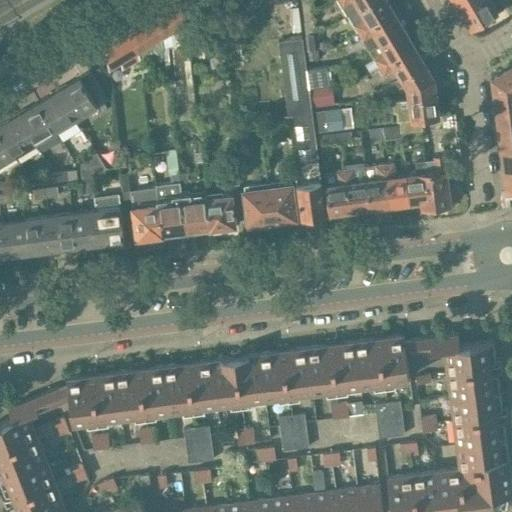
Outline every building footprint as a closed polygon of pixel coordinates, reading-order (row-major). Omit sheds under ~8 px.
[(302,0),(303,9),(312,8),(311,0),(302,0)] [(349,14),(372,0),(340,0),(344,5),(349,14)] [(359,31),(396,9),(390,0),(372,0),(349,14),(359,31)] [(478,0),(455,0),(462,10),(478,0)] [(493,0),(478,0),(462,10),(472,27),(500,10),(493,0)] [(187,24),(184,1),(161,15),(164,38),(187,24)] [(313,18),(312,8),(303,9),(305,19),(313,18)] [(380,42),(406,26),(396,9),(359,31),(364,39),(369,48),(380,42)] [(136,30),(139,53),(144,50),(164,38),(161,15),(136,30)] [(220,33),(218,19),(205,20),(207,35),(220,33)] [(406,26),(380,42),(369,48),(380,65),(416,43),(406,26)] [(118,65),(122,63),(123,68),(139,58),(139,53),(136,30),(116,42),(106,47),(110,70),(118,65)] [(319,32),(307,33),(308,48),(321,46),(319,32)] [(310,87),(307,68),(304,36),(282,39),(303,213),(327,210),(312,105),(310,88),(310,87)] [(426,59),(416,43),(380,65),(385,74),(396,68),(399,74),(426,59)] [(209,45),(212,67),(225,65),(222,44),(209,45)] [(318,48),(309,49),(310,59),(319,57),(318,48)] [(426,59),(399,74),(395,77),(400,85),(405,82),(408,87),(410,96),(439,93),(437,77),(426,59)] [(511,62),(492,75),(493,88),(511,85),(511,62)] [(99,75),(107,70),(103,63),(95,68),(99,75)] [(307,68),(310,87),(330,84),(327,65),(311,67),(307,68)] [(60,88),(78,117),(109,98),(92,70),(82,76),(82,75),(60,88)] [(328,85),(310,88),(312,105),(330,102),(328,85)] [(511,85),(493,88),(496,108),(511,105),(511,85)] [(381,86),(371,92),(373,96),(383,90),(381,86)] [(78,117),(60,88),(40,100),(58,129),(78,117)] [(413,117),(421,116),(441,113),(439,93),(410,96),(411,107),(398,108),(399,119),(400,119),(413,117)] [(37,141),(58,129),(40,100),(20,112),(37,141)] [(511,105),(496,108),(499,127),(511,125),(511,105)] [(344,126),(341,106),(315,110),(317,129),(344,126)] [(0,126),(16,154),(37,141),(20,112),(0,123),(0,126)] [(413,117),(400,119),(402,132),(423,129),(421,116),(413,117)] [(288,138),(286,124),(270,126),(271,141),(288,138)] [(392,124),(381,126),(382,137),(394,136),(392,124)] [(511,125),(499,127),(501,147),(511,145),(511,125)] [(0,163),(16,154),(0,126),(0,163)] [(370,127),(371,136),(381,135),(380,126),(370,127)] [(351,130),(341,131),(342,140),(352,139),(351,130)] [(331,142),(342,140),(341,131),(330,133),(331,142)] [(511,145),(501,147),(504,167),(511,166),(511,145)] [(82,160),(81,167),(82,176),(95,174),(94,165),(105,164),(97,151),(82,160)] [(257,153),(259,171),(266,170),(264,152),(257,153)] [(435,156),(426,157),(432,204),(457,200),(455,184),(451,185),(446,153),(435,154),(435,156)] [(423,205),(432,204),(426,157),(416,158),(418,170),(408,171),(412,201),(422,199),(423,205)] [(392,203),(412,201),(408,171),(397,173),(396,160),(386,161),(392,203)] [(366,164),(368,176),(372,206),(392,203),(386,161),(366,164)] [(105,164),(94,165),(95,174),(106,172),(105,164)] [(352,209),(372,206),(368,176),(358,178),(356,165),(347,166),(352,209)] [(331,211),(352,209),(347,166),(337,168),(337,169),(326,171),(331,211)] [(57,179),(69,178),(68,168),(56,170),(57,179)] [(57,179),(56,170),(44,171),(45,181),(57,179)] [(180,172),(181,181),(188,180),(187,171),(180,172)] [(157,192),(158,199),(163,231),(163,230),(187,227),(182,190),(181,181),(180,172),(171,173),(172,182),(156,184),(157,189),(157,192)] [(231,185),(240,183),(238,175),(230,176),(231,185)] [(123,190),(124,199),(132,197),(131,189),(133,189),(131,176),(122,177),(123,190)] [(293,176),(269,179),(274,216),(298,213),(293,176)] [(93,179),(81,181),(83,190),(95,189),(93,179)] [(249,220),(274,216),(269,179),(244,183),(249,220)] [(58,184),(46,186),(47,195),(59,193),(58,184)] [(47,195),(46,186),(34,187),(35,197),(47,195)] [(191,189),(182,190),(187,227),(211,224),(211,225),(207,192),(207,189),(191,191),(191,189)] [(207,192),(211,225),(237,222),(233,189),(207,192)] [(11,190),(0,191),(0,201),(12,200),(11,190)] [(126,237),(120,192),(95,195),(97,207),(102,241),(112,239),(113,245),(124,244),(124,238),(126,237)] [(138,234),(163,231),(158,199),(157,192),(133,195),(138,234)] [(78,244),(102,241),(97,207),(74,210),(78,244)] [(54,247),(78,244),(74,210),(50,213),(54,247)] [(50,213),(26,217),(31,250),(54,247),(50,213)] [(7,253),(31,250),(26,217),(3,220),(7,253)] [(374,335),(357,338),(362,381),(386,378),(410,375),(405,331),(385,334),(384,330),(374,331),(374,335)] [(449,376),(499,370),(503,369),(501,355),(497,356),(495,338),(460,342),(459,330),(412,336),(413,350),(445,346),(449,376)] [(314,388),(362,381),(357,338),(337,340),(337,336),(326,337),(327,341),(309,344),(314,388)] [(266,394),(314,388),(309,344),(289,346),(289,342),(278,343),(279,348),(261,350),(266,394)] [(218,400),(266,394),(261,350),(242,352),(241,348),(230,349),(231,354),(213,356),(218,400)] [(170,406),(218,400),(213,356),(194,359),(193,354),(183,356),(183,360),(165,362),(170,406)] [(122,413),(170,406),(165,362),(146,365),(145,361),(134,362),(135,366),(117,369),(122,413)] [(74,419),(122,413),(117,369),(98,371),(98,367),(87,368),(87,372),(68,375),(69,380),(9,404),(14,415),(0,420),(0,473),(47,455),(29,410),(71,394),(74,419)] [(508,404),(503,404),(499,370),(449,376),(455,425),(505,418),(509,418),(508,404)] [(416,373),(417,382),(430,381),(429,372),(416,373)] [(403,417),(402,407),(401,399),(375,403),(379,436),(405,432),(403,417)] [(333,416),(349,414),(348,401),(331,403),(333,416)] [(309,445),(306,419),(305,411),(279,415),(283,449),(309,445)] [(421,414),(423,430),(436,428),(434,413),(421,414)] [(71,429),(65,414),(52,418),(58,434),(71,429)] [(510,458),(507,436),(505,418),(455,425),(460,464),(510,458)] [(214,458),(212,446),(209,424),(184,427),(185,435),(188,461),(214,458)] [(141,441),(158,438),(156,425),(139,427),(141,441)] [(239,442),(255,440),(253,426),(237,428),(239,442)] [(94,447),(110,445),(108,431),(92,433),(94,447)] [(416,438),(400,441),(402,454),(418,452),(416,438)] [(258,446),(259,459),(276,457),(274,443),(258,446)] [(375,444),(367,445),(369,459),(377,458),(375,444)] [(224,450),(226,464),(234,463),(233,449),(224,450)] [(331,450),(333,464),(342,463),(340,449),(331,450)] [(331,450),(323,451),(325,465),(333,464),(331,450)] [(7,504),(11,503),(14,511),(31,511),(64,499),(47,455),(0,473),(6,489),(2,491),(7,504)] [(296,455),(288,456),(289,469),(298,468),(296,455)] [(511,471),(510,458),(460,464),(450,466),(456,511),(486,511),(497,511),(497,508),(501,507),(505,504),(508,501),(510,498),(511,493),(511,489),(511,488),(511,471)] [(88,475),(82,459),(70,464),(76,480),(88,475)] [(269,461),(271,476),(278,475),(276,460),(269,461)] [(202,467),(204,481),(212,480),(210,466),(202,467)] [(456,511),(450,466),(388,474),(393,511),(456,511)] [(202,467),(193,468),(195,482),(204,481),(202,467)] [(291,470),(284,471),(287,487),(293,486),(291,470)] [(139,472),(141,484),(151,483),(149,471),(139,472)] [(158,473),(160,486),(168,485),(166,472),(158,473)] [(113,475),(98,481),(103,493),(119,487),(114,475),(113,475)] [(359,484),(362,511),(384,511),(380,481),(359,484)] [(340,511),(362,511),(359,484),(337,487),(340,511)] [(318,511),(340,511),(337,487),(315,490),(318,511)] [(295,511),(318,511),(315,490),(294,493),(295,511)] [(295,511),(294,493),(272,496),(273,511),(295,511)] [(146,511),(140,496),(98,511),(146,511)] [(273,511),(272,496),(250,498),(251,511),(273,511)] [(251,511),(250,498),(228,501),(229,511),(251,511)] [(68,511),(64,499),(31,511),(68,511)] [(207,511),(229,511),(228,501),(207,504),(207,511)]
